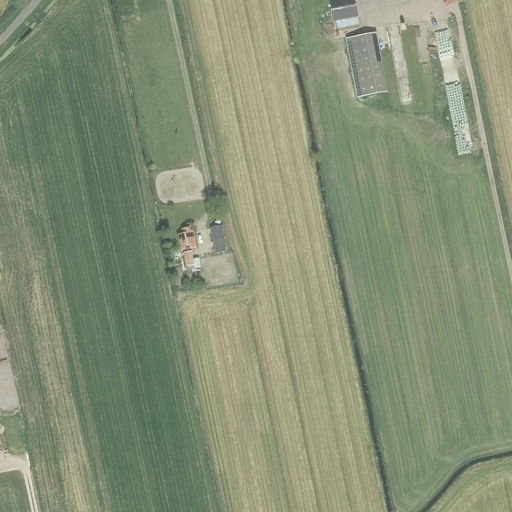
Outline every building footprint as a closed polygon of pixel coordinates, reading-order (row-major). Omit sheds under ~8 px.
[(337,29),(360,25),(358,18),(359,17),(355,0),(330,0),(334,22),(335,22),(337,29)] [(376,34),(347,40),(358,98),(387,93),(376,34)] [(222,233),(224,232),(223,226),(210,229),(215,254),(226,252),(222,233)] [(183,250),(196,248),(193,232),(191,233),(190,229),(182,231),(184,239),(181,240),(183,250)] [(188,271),(201,269),(199,259),(193,260),(192,252),(184,254),(186,267),(187,267),(188,271)]
